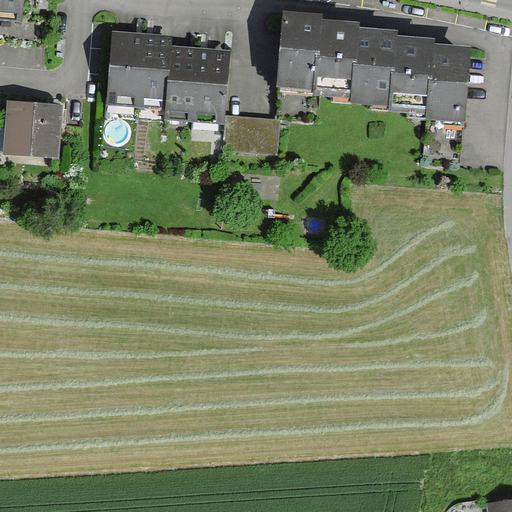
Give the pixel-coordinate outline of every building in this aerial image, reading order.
[(0,0),(0,42),(16,44),(18,14),(36,16),(37,8),(47,9),(47,0),(0,0)] [(48,17),(36,16),(18,14),(16,44),(46,46),(48,17)] [(370,108),(378,34),(362,32),(363,27),(329,24),(330,20),(288,16),(281,87),(316,91),(316,98),(353,102),(352,106),(370,108)] [(378,34),(370,108),(389,110),(389,115),(426,119),(426,123),(468,127),(475,60),(435,56),(436,47),(399,43),(400,36),(378,34)] [(139,101),(144,41),(116,39),(111,99),(139,101)] [(166,103),(170,53),(171,43),(144,41),(139,101),(166,103)] [(170,53),(166,103),(166,113),(192,115),(197,55),(170,53)] [(197,55),(192,115),(220,118),(225,58),(197,55)] [(60,109),(10,105),(7,145),(56,149),(60,109)] [(280,125),(225,121),(223,151),(278,156),(280,125)] [(511,511),(511,503),(489,507),(490,511),(511,511)]
